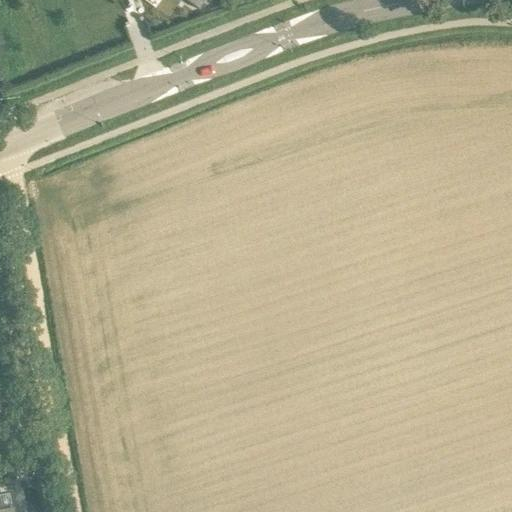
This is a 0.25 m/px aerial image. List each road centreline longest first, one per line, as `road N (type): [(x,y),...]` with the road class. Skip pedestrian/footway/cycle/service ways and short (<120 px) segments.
road 1 (tertiary): [(8,142),(266,42),(420,0)]
road 2 (unclassified): [(72,511),(8,142)]
